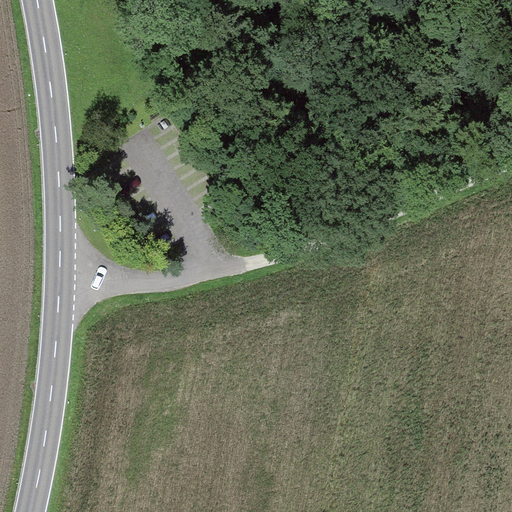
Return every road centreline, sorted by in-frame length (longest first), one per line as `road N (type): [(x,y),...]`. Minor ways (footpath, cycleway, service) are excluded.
road 1 (primary): [(32,511),(61,280),(60,173),(38,0)]
road 2 (track): [(511,161),(284,256)]
road 3 (track): [(284,256),(144,283),(61,280)]
